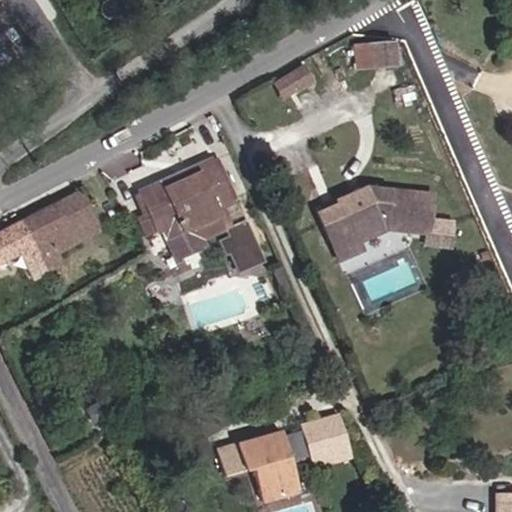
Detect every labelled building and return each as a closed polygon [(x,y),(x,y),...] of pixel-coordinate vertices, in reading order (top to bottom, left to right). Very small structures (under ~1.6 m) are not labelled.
[(511,8),(511,0),(500,0),(504,11),(511,8)] [(369,70),(388,67),(386,47),(366,49),(369,70)] [(369,70),(366,49),(352,51),(354,71),(369,70)] [(298,73),(276,85),(282,96),(304,84),(298,73)] [(232,198),(217,155),(190,164),(193,172),(183,175),(182,170),(165,176),(164,174),(141,182),(155,223),(163,220),(173,249),(201,239),(199,233),(221,225),(224,232),(213,235),(219,251),(224,250),(231,270),(260,260),(244,216),(228,222),(220,202),(232,198)] [(95,187),(78,194),(92,220),(107,213),(95,187)] [(92,220),(78,194),(20,223),(39,262),(51,256),(44,240),(81,222),(82,225),(92,220)] [(325,215),(347,262),(352,260),(348,251),(376,238),(413,241),(418,202),(353,195),(324,211),(325,215)] [(326,272),(347,262),(325,215),(305,224),(326,272)] [(19,272),(39,262),(20,223),(0,233),(0,262),(11,257),(19,272)] [(44,272),(39,262),(19,272),(24,282),(44,272)] [(313,467),(353,455),(339,410),(299,423),(313,467)] [(283,430),(220,451),(228,476),(255,467),(268,504),(304,492),(283,430)] [(220,465),(211,443),(192,451),(201,473),(220,465)] [(511,511),(511,491),(491,493),(492,511),(496,511),(511,511)]
